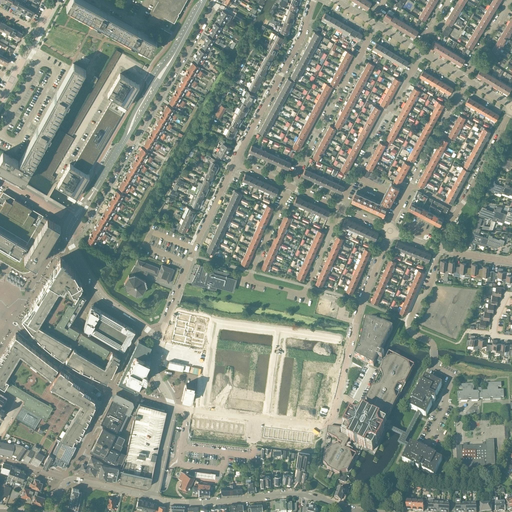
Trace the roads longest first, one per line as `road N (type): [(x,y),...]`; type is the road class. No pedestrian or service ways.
road 1 (residential): [(73,219),(84,222),(211,0)]
road 2 (tertiary): [(73,219),(203,0)]
road 3 (residential): [(201,416),(215,322),(352,339)]
road 4 (residential): [(427,441),(454,376),(434,367),(433,345),(409,321),(437,248)]
road 5 (residential): [(155,334),(235,161)]
road 6 (residential): [(289,186),(376,24)]
road 7 (residential): [(235,161),(313,0)]
road 8 (residential): [(339,208),(422,52)]
road 9 (residential): [(303,294),(247,279),(289,186)]
road 10 (residential): [(153,497),(308,496)]
road 11 (residential): [(155,334),(104,298),(68,237)]
road 12 (residential): [(0,342),(68,237)]
road 13 (residential): [(323,432),(201,416)]
